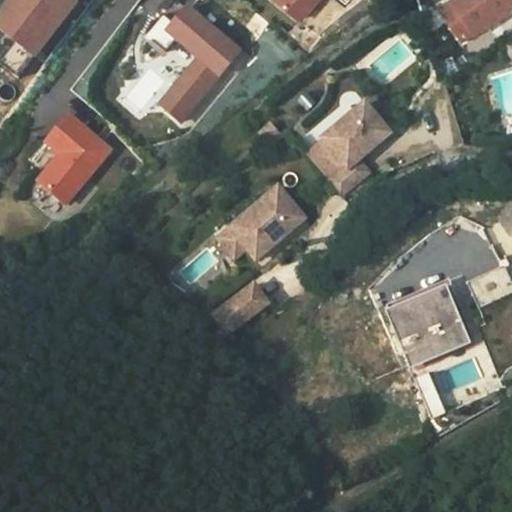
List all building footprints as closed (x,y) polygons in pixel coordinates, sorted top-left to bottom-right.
[(14,0),(0,18),(0,33),(14,45),(0,63),(0,67),(17,81),(72,9),(60,0),(14,0)] [(278,0),(276,3),(299,21),(316,0),(278,0)] [(452,0),(447,0),(440,5),(446,16),(458,8),(452,0)] [(446,16),(460,38),(472,30),(473,31),(511,7),(508,3),(511,0),(452,0),(458,8),(446,16)] [(164,55),(175,43),(197,61),(159,106),(180,123),(237,55),(173,1),(159,17),(161,19),(144,39),(164,55)] [(489,81),(503,118),(511,114),(511,79),(509,73),(489,81)] [(388,133),(363,103),(321,140),(345,168),(329,182),(340,195),(367,172),(357,160),(388,133)] [(27,183),(61,210),(109,151),(60,112),(33,146),(48,158),(27,183)] [(277,188),(229,230),(245,249),(255,260),(303,218),(277,188)] [(233,258),(245,249),(229,230),(217,239),(233,258)] [(476,308),(511,292),(502,268),(465,283),(476,308)] [(511,272),(508,273),(511,288),(511,298),(478,307),(482,324),(511,316),(511,272)] [(266,305),(252,286),(204,323),(219,342),(266,305)] [(444,292),(414,304),(416,309),(446,296),(444,292)] [(414,304),(394,313),(405,339),(400,342),(410,367),(466,344),(446,296),(416,309),(414,304)] [(405,339),(394,313),(388,315),(400,342),(405,339)] [(451,390),(483,378),(475,357),(443,370),(451,390)]
